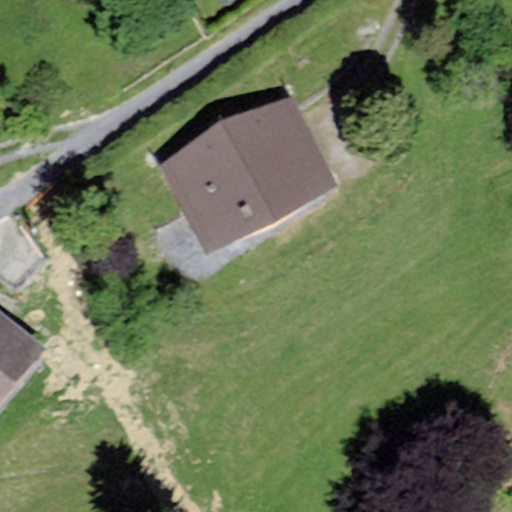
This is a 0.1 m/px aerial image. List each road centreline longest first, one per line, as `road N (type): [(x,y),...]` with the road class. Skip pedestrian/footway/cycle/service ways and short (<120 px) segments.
road 1 (residential): [(0,201),(292,0)]
road 2 (track): [(341,126),(411,0)]
